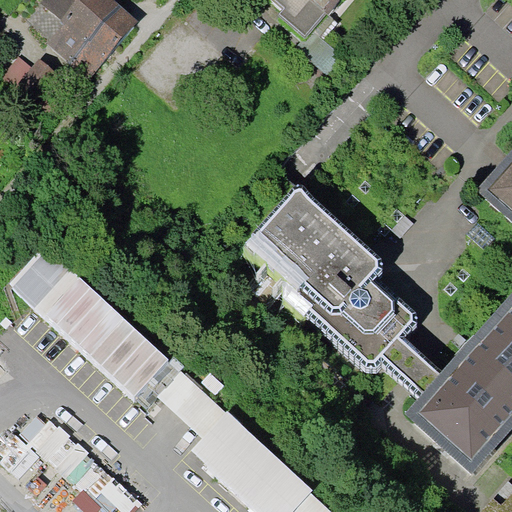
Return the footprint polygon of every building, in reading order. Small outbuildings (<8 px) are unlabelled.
[(42,0),(41,2),(62,20),(78,0),(42,0)] [(139,20),(114,0),(78,0),(62,20),(61,20),(64,23),(46,43),(89,79),(139,20)] [(340,0),(272,0),(282,9),(278,14),(305,36),(325,13),(328,15),(340,0)] [(14,88),(31,67),(19,57),(2,78),(14,88)] [(83,94),(39,58),(31,67),(14,88),(59,124),(83,94)] [(511,150),(476,190),(511,222),(511,150)] [(378,259),(302,188),(294,190),(257,235),(255,243),(300,287),(292,294),(367,362),(375,362),(381,356),(406,379),(421,391),(438,373),(421,359),(399,337),(413,322),(412,314),(371,275),(378,267),(378,259)] [(181,371),(181,370),(44,246),(8,285),(145,410),(157,397),(181,371)] [(511,291),(438,373),(421,391),(403,412),(471,474),(511,428),(511,291)] [(226,412),(181,371),(157,397),(201,438),(226,412)] [(292,511),(311,493),(313,490),(227,410),(226,412),(201,438),(191,450),(257,511),(292,511)] [(331,511),(311,493),(292,511),(331,511)] [(511,511),(511,494),(502,505),(493,497),(479,511),(511,511)]
